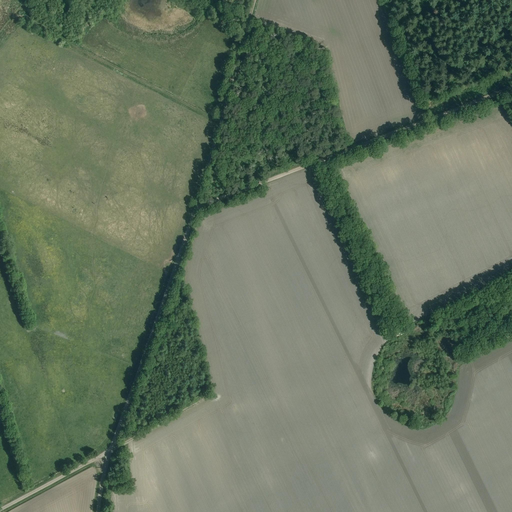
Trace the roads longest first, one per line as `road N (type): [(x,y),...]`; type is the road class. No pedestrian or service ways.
road 1 (track): [(97,511),(107,459),(220,122)]
road 2 (track): [(197,206),(511,87)]
road 3 (track): [(19,6),(88,54),(220,122)]
road 4 (track): [(0,510),(111,448)]
road 5 (track): [(253,0),(220,122)]
